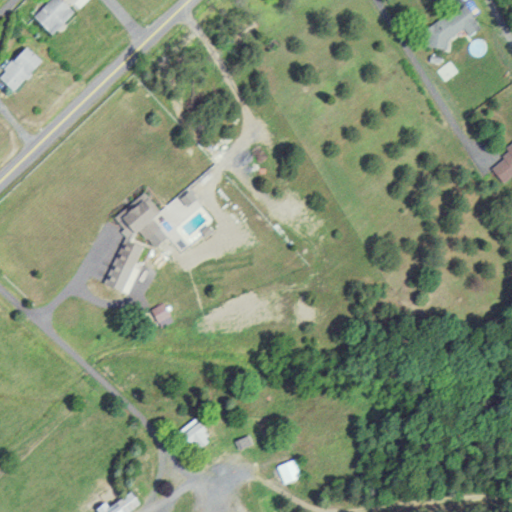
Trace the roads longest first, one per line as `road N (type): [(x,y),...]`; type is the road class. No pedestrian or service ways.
road 1 (tertiary): [(0,180),(193,0)]
road 2 (residential): [(0,286),(137,413),(168,466)]
